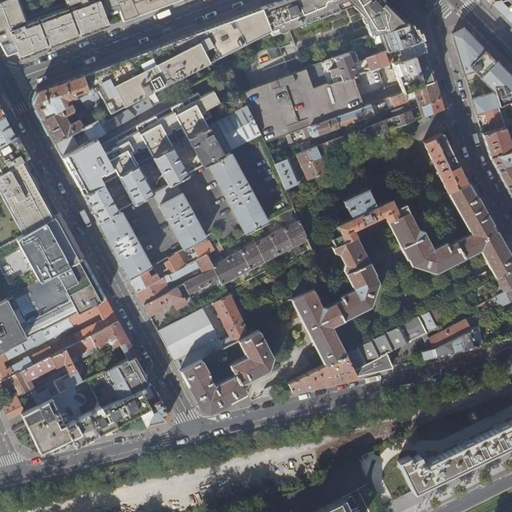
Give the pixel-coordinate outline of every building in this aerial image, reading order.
[(95,30),(108,25),(98,0),(67,0),(68,1),(24,19),(17,0),(0,0),(0,29),(7,27),(8,30),(0,33),(0,43),(1,45),(5,52),(6,54),(16,51),(19,59),(26,56),(47,48),(45,42),(47,41),(50,47),(68,40),(78,37),(75,30),(78,29),(80,36),(95,30)] [(101,0),(110,24),(126,19),(133,16),(125,0),(101,0)] [(125,0),(133,16),(144,12),(175,0),(176,0),(125,0)] [(282,0),(262,7),(257,9),(265,31),(267,36),(284,30),(285,30),(348,6),(360,17),(367,37),(403,24),(397,18),(378,0),(282,0)] [(511,0),(492,0),(488,1),(499,12),(507,21),(511,19),(511,0)] [(265,31),(257,9),(225,21),(187,36),(153,48),(114,63),(85,74),(79,77),(83,91),(85,95),(93,91),(98,99),(107,115),(265,31)] [(403,24),(367,37),(346,44),(349,53),(352,61),(353,63),(363,59),(381,52),(393,48),(418,39),(410,31),(403,24)] [(462,28),(453,34),(460,57),(464,72),(473,69),(489,84),(492,86),(493,86),(494,91),(472,98),(473,103),(475,112),(497,105),(511,100),(511,77),(509,75),(495,61),(480,46),(469,35),(462,28)] [(291,45),(285,30),(284,30),(267,36),(271,45),(270,45),(271,47),(262,51),(267,63),(279,58),(277,51),(291,45)] [(426,52),(418,39),(393,48),(399,54),(396,55),(397,56),(395,57),(396,60),(391,62),(402,92),(434,80),(433,74),(431,69),(426,52)] [(386,64),(381,52),(363,59),(367,70),(355,75),(350,62),(352,61),(349,53),(334,59),(337,67),(329,70),(331,75),(335,73),(336,75),(339,74),(342,80),(314,90),(305,68),(304,69),(289,75),(251,89),(242,93),(247,105),(259,135),(263,145),(304,128),(362,105),(360,98),(382,89),(374,68),(386,64)] [(304,69),(299,56),(285,62),(289,75),(304,69)] [(241,60),(227,66),(242,93),(251,89),(241,60)] [(83,91),(79,77),(49,87),(37,92),(33,103),(37,110),(40,117),(70,102),(68,98),(74,96),(73,94),(83,91)] [(437,90),(434,80),(402,92),(389,97),(393,106),(408,101),(409,103),(416,101),(418,107),(440,98),(437,90)] [(78,187),(82,194),(110,178),(118,175),(136,164),(130,153),(136,150),(134,148),(139,146),(140,148),(145,145),(152,156),(171,146),(165,134),(170,131),(169,129),(174,127),(176,129),(180,126),(186,137),(207,127),(203,120),(210,116),(206,109),(219,102),(213,91),(200,98),(198,94),(188,99),(187,98),(183,100),(186,106),(183,107),(181,103),(136,127),(138,131),(117,142),(115,138),(104,144),(105,146),(101,148),(95,138),(61,156),(66,164),(77,185),(78,187)] [(93,91),(85,95),(80,98),(85,106),(98,99),(93,91)] [(441,104),(440,98),(418,107),(421,117),(443,109),(441,104)] [(511,100),(497,105),(504,125),(511,122),(511,100)] [(70,102),(40,117),(46,128),(54,142),(72,133),(81,128),(81,129),(83,128),(79,120),(77,120),(69,124),(66,124),(68,122),(65,118),(63,117),(63,116),(73,111),(73,109),(70,102)] [(103,116),(83,128),(81,129),(85,136),(79,140),(80,142),(77,144),(72,133),(54,142),(57,147),(61,156),(95,138),(141,112),(137,104),(106,122),(103,116)] [(369,104),(362,105),(304,128),(307,136),(311,135),(312,136),(314,136),(338,127),(338,126),(373,114),(369,104)] [(228,151),(259,135),(247,105),(207,127),(186,137),(202,166),(206,163),(228,151)] [(497,105),(475,112),(477,117),(484,115),(489,130),(504,125),(497,105)] [(394,116),(409,110),(404,107),(392,111),(394,116)] [(414,108),(409,110),(394,116),(365,127),(369,137),(412,120),(410,113),(412,113),(412,112),(414,111),(414,108)] [(0,142),(15,134),(9,123),(4,113),(0,114),(0,142)] [(351,133),(360,129),(359,125),(350,128),(351,133)] [(504,125),(489,130),(481,133),(485,143),(489,157),(511,150),(504,125)] [(362,134),(360,129),(351,133),(327,142),(330,151),(347,144),(345,140),(362,134)] [(446,192),(465,183),(461,176),(448,147),(441,132),(422,141),(446,192)] [(21,144),(15,134),(0,142),(0,172),(28,156),(21,144)] [(171,146),(152,156),(167,184),(174,181),(186,174),(171,146)] [(297,154),(307,180),(327,171),(318,146),(297,154)] [(511,149),(511,150),(489,157),(496,171),(500,178),(505,187),(511,184),(511,177),(510,171),(511,169),(511,167),(510,161),(511,160),(511,149)] [(228,151),(206,163),(245,233),(267,221),(228,151)] [(0,245),(55,214),(34,175),(29,178),(25,169),(32,165),(28,156),(0,172),(0,245)] [(274,161),(285,187),(297,182),(286,156),(274,161)] [(136,164),(118,175),(133,203),(152,192),(136,164)] [(110,178),(82,194),(90,208),(97,222),(119,210),(127,206),(124,200),(114,205),(104,187),(107,185),(108,187),(113,184),(110,178)] [(174,181),(167,184),(152,192),(183,249),(205,237),(174,181)] [(468,182),(465,183),(446,192),(470,233),(449,243),(447,240),(431,248),(423,231),(417,229),(407,210),(407,211),(386,220),(405,258),(407,257),(410,263),(434,272),(479,249),(494,276),(496,275),(511,266),(511,260),(510,257),(499,237),(498,236),(486,214),(473,190),(468,182)] [(386,220),(407,211),(403,202),(393,207),(389,198),(374,205),(366,187),(341,199),(350,217),(336,224),(340,232),(330,237),(334,245),(355,235),(351,227),(383,213),(386,220)] [(119,210),(97,222),(100,227),(101,228),(122,266),(128,278),(146,269),(151,266),(119,210)] [(74,247),(63,225),(56,213),(55,214),(0,245),(0,350),(105,298),(100,290),(89,268),(83,257),(79,259),(75,253),(72,248),(74,247)] [(298,220),(306,239),(310,248),(312,252),(311,253),(312,255),(322,251),(309,215),(298,220)] [(298,219),(212,265),(213,267),(202,273),(170,290),(143,304),(146,310),(148,315),(172,303),(175,309),(187,303),(183,297),(215,280),(218,286),(306,239),(298,220),(298,219)] [(374,273),(355,235),(334,245),(331,246),(334,251),(339,253),(343,263),(341,268),(351,287),(338,294),(339,297),(324,305),(319,304),(316,297),(317,297),(312,287),(307,290),(298,295),(291,298),(325,363),(345,353),(331,324),(369,304),(377,280),(373,274),(374,273)] [(150,277),(146,269),(128,278),(130,282),(135,291),(206,254),(214,250),(209,240),(193,248),(196,253),(192,255),(188,257),(189,259),(183,263),(177,252),(168,257),(169,260),(164,262),(167,268),(163,270),(159,262),(152,266),(156,274),(150,277)] [(212,265),(206,254),(135,291),(140,300),(143,304),(170,290),(166,282),(198,266),(202,273),(213,267),(212,265)] [(511,266),(496,275),(499,282),(491,286),(494,292),(489,294),(490,298),(511,286),(511,266)] [(294,288),(298,295),(307,290),(303,284),(294,288)] [(511,286),(490,298),(471,308),(474,314),(496,303),(498,307),(511,300),(511,286)] [(238,340),(249,334),(230,295),(213,303),(229,336),(220,341),(202,309),(157,331),(159,335),(174,362),(179,370),(201,359),(238,340)] [(0,380),(19,370),(88,335),(117,320),(112,311),(105,298),(0,350),(0,380)] [(438,305),(428,310),(436,326),(446,321),(438,305)] [(385,352),(436,326),(428,310),(345,353),(325,363),(288,382),(291,391),(310,386),(326,383),(355,376),(368,373),(391,367),(385,352)] [(428,338),(432,348),(472,328),(467,318),(428,338)] [(122,328),(117,320),(88,335),(96,350),(110,343),(112,346),(113,346),(118,344),(128,340),(122,328)] [(473,327),(472,328),(432,348),(420,351),(421,354),(423,360),(427,358),(463,350),(477,346),(477,343),(473,343),(471,332),(474,331),(473,327)] [(258,329),(249,334),(238,340),(245,355),(229,364),(233,374),(213,384),(207,374),(209,373),(201,359),(179,370),(182,377),(195,399),(198,406),(209,411),(230,400),(244,393),(239,384),(267,370),(272,357),(258,329)] [(19,370),(29,388),(32,386),(30,381),(27,380),(62,362),(65,367),(64,368),(67,373),(30,393),(36,405),(51,397),(81,382),(74,369),(78,368),(75,364),(72,365),(71,363),(77,360),(76,358),(75,359),(73,356),(80,353),(81,356),(85,354),(83,351),(91,347),(93,352),(95,351),(96,350),(88,335),(19,370)] [(133,349),(128,340),(118,344),(126,359),(136,354),(133,349)] [(144,369),(136,354),(126,359),(86,379),(99,405),(101,409),(151,382),(144,369)] [(29,388),(19,370),(0,380),(0,390),(14,384),(17,391),(11,394),(13,397),(17,395),(29,388)] [(154,388),(151,382),(101,409),(99,405),(97,406),(98,407),(64,424),(51,397),(36,405),(25,411),(20,413),(24,420),(27,427),(29,432),(38,451),(38,452),(47,447),(48,449),(51,447),(55,445),(56,447),(71,440),(72,444),(79,440),(80,442),(87,439),(109,427),(138,411),(160,399),(154,388)] [(25,411),(17,395),(13,397),(1,403),(5,413),(8,420),(20,413),(25,411)] [(164,406),(160,399),(138,411),(145,426),(155,424),(166,421),(169,414),(164,406)] [(397,461),(412,491),(511,442),(511,418),(505,422),(502,418),(498,420),(499,423),(497,424),(498,426),(469,440),(467,435),(463,437),(464,440),(462,441),(463,443),(434,457),(431,452),(427,455),(428,457),(426,458),(427,460),(422,463),(418,455),(410,459),(408,456),(397,461)] [(311,511),(349,511),(342,497),(311,511)]
